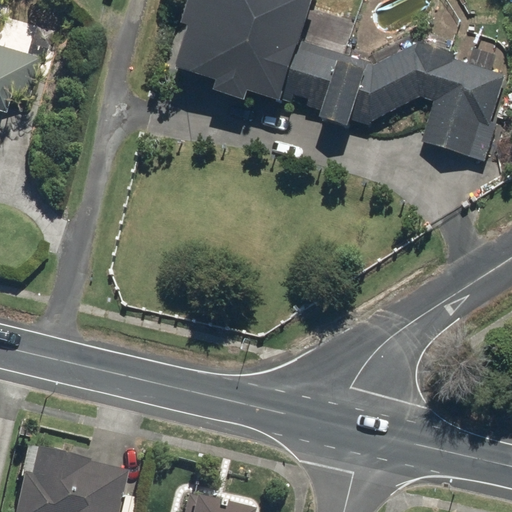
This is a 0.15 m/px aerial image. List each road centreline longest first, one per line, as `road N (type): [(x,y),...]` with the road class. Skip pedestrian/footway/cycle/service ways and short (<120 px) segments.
road 1 (tertiary): [(0,345),(362,431)]
road 2 (residential): [(511,256),(434,305),(380,352),(363,394),(362,431)]
road 3 (tertiary): [(362,431),(511,466)]
